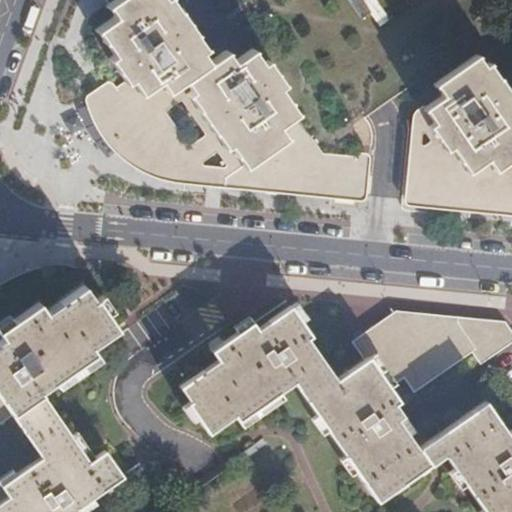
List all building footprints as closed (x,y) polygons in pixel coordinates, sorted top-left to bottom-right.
[(117,0),(119,1),(110,8),(118,20),(98,34),(113,55),(106,60),(123,85),(99,103),(103,116),(107,124),(114,134),(122,146),(132,155),(144,164),(159,171),(174,176),(189,178),(199,171),(155,106),(188,82),(195,93),(192,96),(230,151),(234,148),(261,188),(364,198),(368,161),(332,156),(287,93),(294,88),(276,63),(269,67),(258,51),(240,64),(232,54),(216,65),(208,55),(213,51),(175,0),(170,0),(169,1),(168,0),(117,0)] [(352,0),(358,12),(373,5),(371,0),(352,0)] [(511,98),(490,65),(486,68),(479,59),(436,87),(443,98),(424,112),(420,115),(418,118),(416,121),(414,129),(416,203),(495,210),(511,211),(511,98)] [(98,301),(88,285),(50,312),(44,303),(1,333),(6,341),(0,344),(0,511),(90,511),(132,482),(113,455),(98,466),(47,392),(101,353),(97,348),(122,330),(102,299),(98,301)] [(503,349),(484,326),(402,319),(358,343),(367,358),(336,380),(310,342),(314,339),(293,310),(258,333),(250,322),(209,350),(217,362),(178,389),(188,406),(185,408),(206,438),(235,420),(240,428),(297,390),(378,507),(447,461),(482,511),(510,511),(511,438),(489,405),(421,450),(401,422),(407,419),(399,406),(404,403),(393,387),(407,379),(418,393),(482,351),(488,358),(503,349)]
